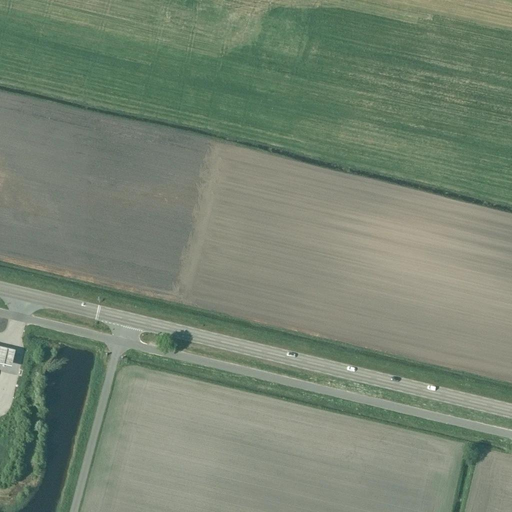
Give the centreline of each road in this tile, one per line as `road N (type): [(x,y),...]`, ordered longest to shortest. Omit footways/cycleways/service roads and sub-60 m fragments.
road 1 (unclassified): [(511,435),(118,341)]
road 2 (secondary): [(511,411),(123,318)]
road 3 (secondary): [(123,318),(0,289)]
